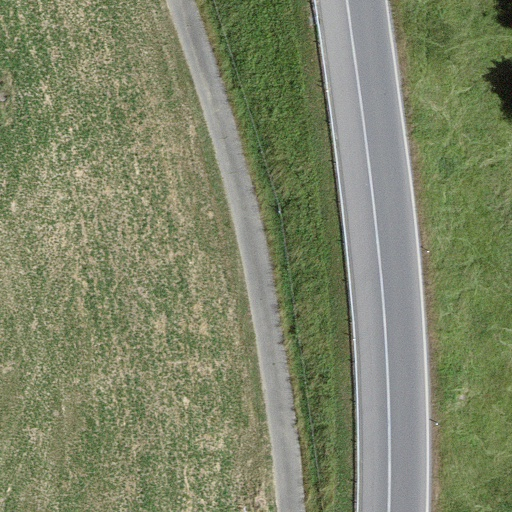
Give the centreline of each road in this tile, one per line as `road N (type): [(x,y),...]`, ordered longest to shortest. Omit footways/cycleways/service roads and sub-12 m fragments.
road 1 (track): [(290,511),(260,276),(182,0)]
road 2 (motorway): [(368,0),(404,308),(408,511)]
